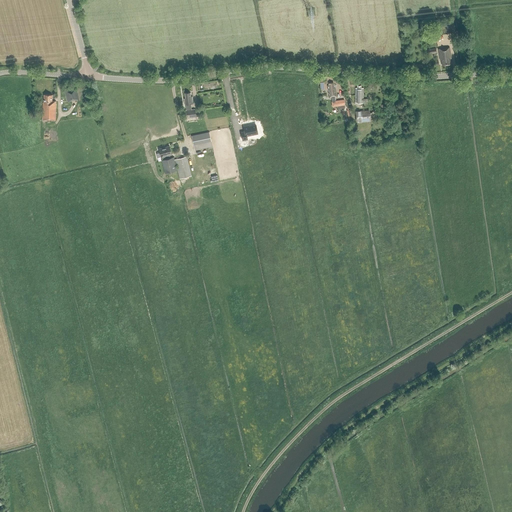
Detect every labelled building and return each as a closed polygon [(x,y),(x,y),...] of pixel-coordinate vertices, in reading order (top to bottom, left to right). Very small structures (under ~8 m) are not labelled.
[(436,33),(428,34),(429,43),(437,42),(436,33)] [(450,59),(451,59),(450,48),(438,49),(440,60),(441,60),(442,65),(451,64),(450,59)] [(332,107),(337,106),(338,109),(343,109),(344,108),(345,107),(344,105),(345,105),(344,100),(336,101),(335,101),(335,97),(337,97),(335,88),(336,88),(336,86),(334,86),(333,83),(329,83),(329,86),(327,86),(329,98),(331,97),(332,101),(331,101),(332,107)] [(76,88),(64,91),(67,101),(78,98),(76,88)] [(185,105),(186,110),(183,111),(184,118),(196,117),(195,109),(191,110),(191,104),(193,104),(192,97),(191,97),(190,93),(185,93),(185,99),(184,99),(185,105)] [(55,120),(56,101),(52,101),(52,95),(44,95),(44,103),(43,103),(42,120),(55,120)] [(361,111),(355,111),(356,123),(370,121),(370,117),(372,117),(372,113),(370,113),(369,110),(364,110),(364,109),(361,109),(361,111)] [(256,131),(254,123),(247,125),(247,124),(242,125),(243,130),(239,131),(241,138),(246,137),(245,134),(256,131)] [(209,132),(191,136),(194,150),(212,146),(209,132)] [(180,179),(191,176),(187,157),(174,160),(174,158),(170,159),(169,155),(172,155),(169,146),(159,149),(161,157),(162,161),(165,174),(177,171),(180,179)]
